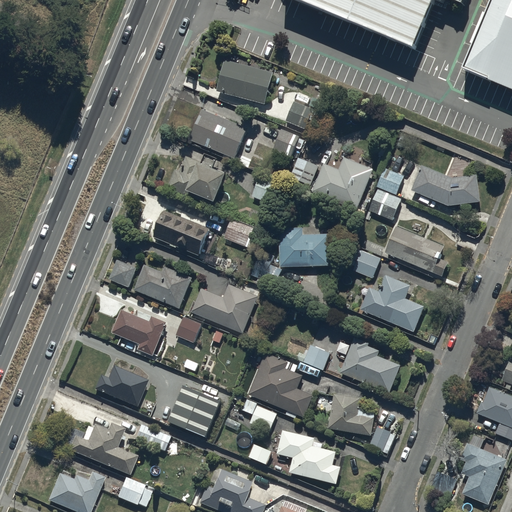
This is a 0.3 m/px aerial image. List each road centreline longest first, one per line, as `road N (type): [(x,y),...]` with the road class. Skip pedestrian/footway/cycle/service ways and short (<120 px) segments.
road 1 (trunk): [(187,0),(0,455)]
road 2 (trunk): [(0,357),(146,0)]
road 3 (residential): [(392,511),(511,216)]
